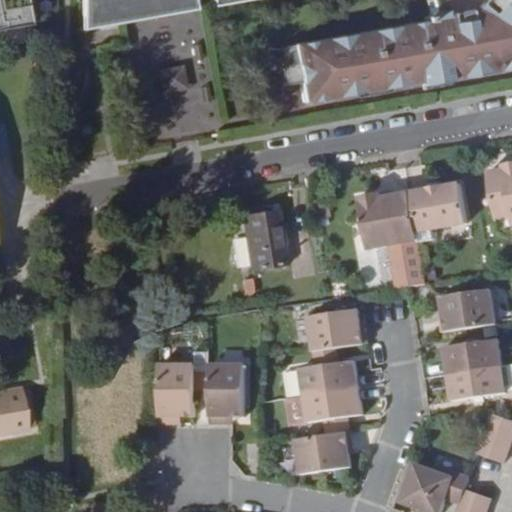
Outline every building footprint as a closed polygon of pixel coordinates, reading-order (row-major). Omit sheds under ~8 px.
[(0,0),(0,48),(33,43),(26,0),(0,0)] [(84,0),(85,32),(122,24),(198,9),(196,0),(84,0)] [(511,0),(430,0),(433,12),(428,13),(429,17),(297,41),(303,79),(306,99),(418,79),(438,76),(439,78),(511,66),(511,0)] [(303,79),(297,41),(279,44),(286,82),(303,79)] [(182,63),(154,68),(159,94),(187,90),(182,63)] [(511,164),(506,165),(491,168),(499,213),(511,210),(511,164)] [(432,184),(412,187),(421,236),(421,238),(437,235),(436,225),(471,219),(464,179),(444,182),(432,184)] [(382,193),(397,189),(396,184),(381,187),(382,193)] [(412,187),(412,186),(397,189),(382,193),(381,187),(361,190),(370,244),(421,236),(412,187)] [(253,271),(286,267),(277,210),(245,216),(253,271)] [(444,327),(498,319),(494,285),(444,292),(446,305),(448,312),(442,313),(444,327)] [(309,311),(314,347),(339,343),(368,338),(365,322),(361,323),(360,316),(359,304),(332,308),(318,310),(309,311)] [(450,369),(504,361),(500,334),(446,342),(450,369)] [(339,343),(314,347),(315,361),(340,358),(339,343)] [(300,363),(303,390),(358,383),(355,356),(340,358),(315,361),(300,363)] [(197,358),(160,357),(160,419),(176,419),(176,410),(184,411),(197,411),(197,358)] [(246,358),(209,357),(209,373),(209,386),(209,419),(226,419),(225,411),(232,411),(245,411),(246,358)] [(508,389),(504,361),(450,369),(454,397),(508,389)] [(209,386),(209,373),(200,373),(201,386),(209,386)] [(358,383),(303,390),(308,417),(324,414),(348,411),(362,408),(358,383)] [(0,393),(0,437),(30,432),(23,389),(0,393)] [(511,415),(494,409),(480,449),(505,458),(511,439),(511,415)] [(348,411),(324,414),(326,430),(351,426),(348,411)] [(326,430),(296,435),(300,469),(351,462),(349,448),(348,441),(353,441),(351,426),(326,430)] [(448,494),(462,500),(467,485),(471,473),(450,465),(448,470),(417,459),(404,498),(442,511),(448,494)] [(457,511),(486,511),(493,494),(467,485),(462,500),(457,511)]
